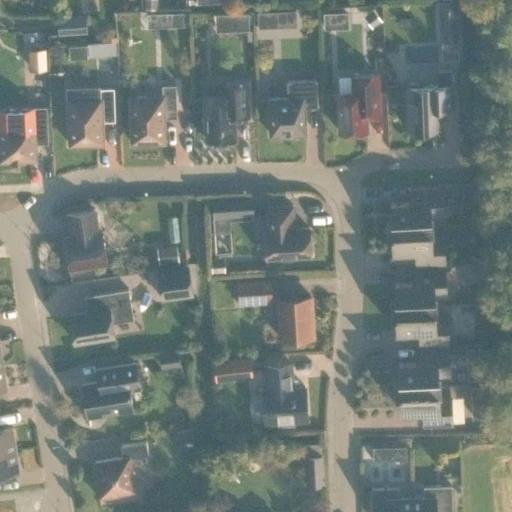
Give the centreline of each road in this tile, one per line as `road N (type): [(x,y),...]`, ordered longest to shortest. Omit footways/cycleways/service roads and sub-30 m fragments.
road 1 (residential): [(22,223),(54,191),(84,176),(315,172),(348,185)]
road 2 (residential): [(347,511),(354,298),(348,185)]
road 3 (residential): [(60,511),(22,223)]
road 4 (residential): [(348,185),(370,162),(465,157)]
